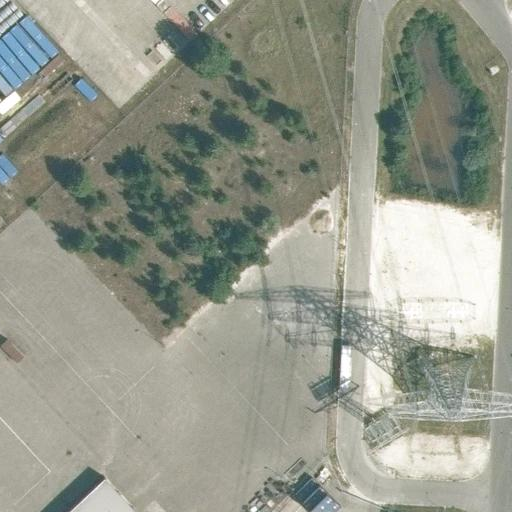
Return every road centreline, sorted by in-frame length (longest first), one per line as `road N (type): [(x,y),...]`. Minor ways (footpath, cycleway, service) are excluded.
road 1 (unclassified): [(501,494),(374,486),(352,470),(366,31),(380,0)]
road 2 (unclassified): [(501,494),(511,322)]
